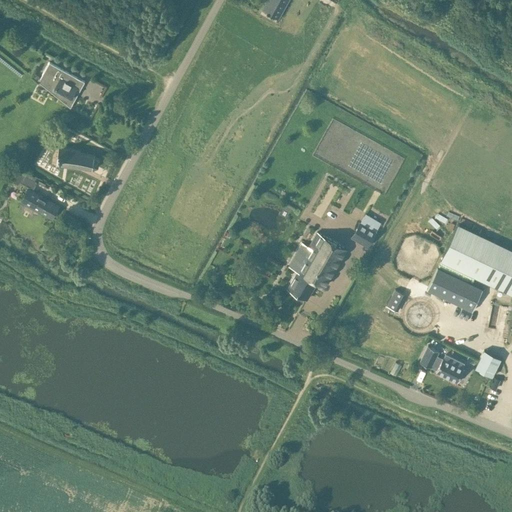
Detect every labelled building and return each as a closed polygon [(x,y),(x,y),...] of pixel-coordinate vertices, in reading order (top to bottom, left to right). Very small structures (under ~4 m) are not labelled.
[(267,0),(262,9),(266,11),(266,12),(268,13),(278,18),(287,0),(267,0)] [(70,107),(77,95),(84,81),(49,62),(38,81),(70,107)] [(58,147),(55,164),(78,167),(78,165),(84,166),(84,168),(85,168),(85,167),(91,167),(90,169),(92,169),(92,167),(97,166),(98,167),(99,166),(97,165),(98,160),(100,159),(99,158),(98,158),(94,155),(94,154),(93,153),(93,155),(88,154),(88,152),(86,152),(86,153),(80,152),(81,150),(58,147)] [(23,174),(20,181),(33,188),(36,182),(35,181),(23,174)] [(331,183),(325,193),(341,203),(347,193),(331,183)] [(22,201),(50,217),(57,205),(29,189),(22,201)] [(332,210),(314,200),(305,216),(323,227),(332,210)] [(365,213),(351,236),(367,245),(380,222),(365,213)] [(511,249),(458,223),(441,260),(511,293),(511,249)] [(297,271),(288,288),(306,298),(317,280),(324,285),(345,248),(317,232),(310,245),(309,247),(302,243),(295,254),(302,258),(304,259),(297,271)] [(482,288),(437,267),(426,289),(472,311),(482,288)] [(394,288),(385,305),(386,305),(394,310),(403,293),(394,288)] [(438,350),(428,345),(420,361),(430,367),(431,366),(436,369),(435,371),(457,382),(461,373),(462,374),(465,370),(463,369),(464,368),(462,367),(464,363),(445,354),(443,358),(442,357),(442,358),(436,355),(438,350)] [(485,349),(475,368),(491,376),(501,356),(485,349)] [(494,377),(490,387),(495,389),(499,379),(494,377)]
